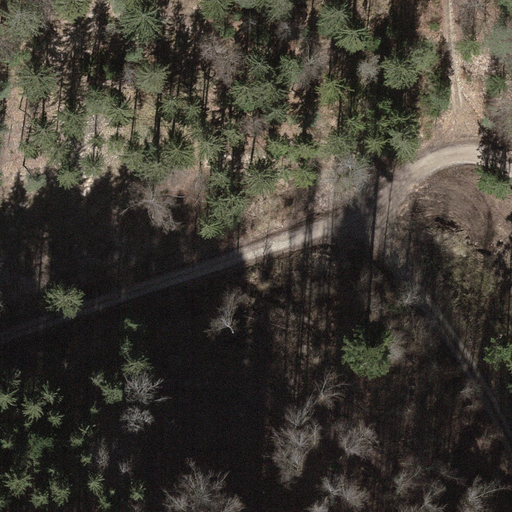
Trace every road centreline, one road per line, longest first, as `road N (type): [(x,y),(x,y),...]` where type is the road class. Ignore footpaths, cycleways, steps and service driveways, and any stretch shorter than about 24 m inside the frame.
road 1 (track): [(511,168),(464,144),(404,169),(375,213),(398,266),(475,363),(511,437)]
road 2 (track): [(0,365),(273,403),(381,466)]
road 3 (track): [(375,213),(0,337)]
